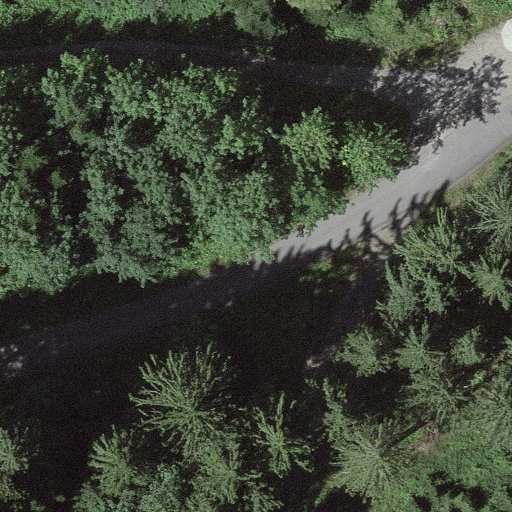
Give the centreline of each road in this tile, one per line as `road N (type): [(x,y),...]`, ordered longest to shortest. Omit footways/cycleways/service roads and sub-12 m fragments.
road 1 (unclassified): [(0,357),(324,243),(511,140)]
road 2 (track): [(511,125),(309,54),(0,63)]
road 3 (track): [(511,150),(420,257),(287,511)]
